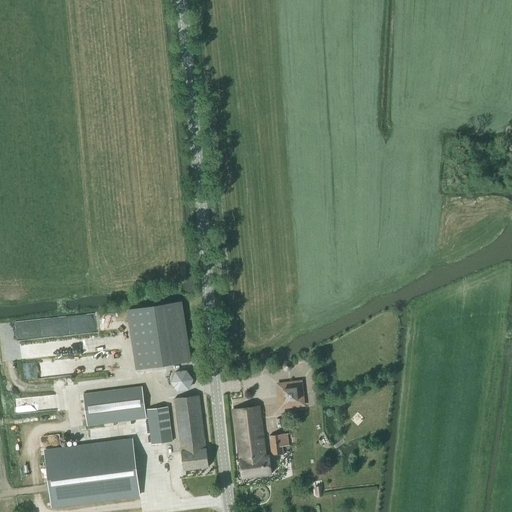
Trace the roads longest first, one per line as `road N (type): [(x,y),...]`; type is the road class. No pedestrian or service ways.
road 1 (tertiary): [(231,511),(180,0)]
road 2 (track): [(227,484),(284,476),(282,460),(331,451)]
